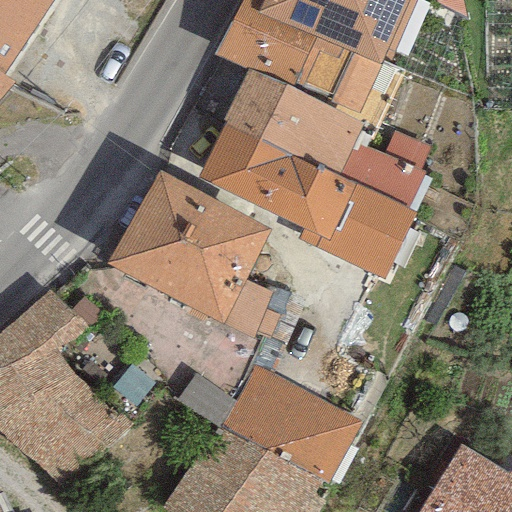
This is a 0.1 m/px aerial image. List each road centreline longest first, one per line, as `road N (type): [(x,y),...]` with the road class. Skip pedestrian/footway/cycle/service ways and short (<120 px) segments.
road 1 (tertiary): [(224,0),(174,88),(56,240),(0,295)]
road 2 (unknown): [(0,410),(84,511)]
